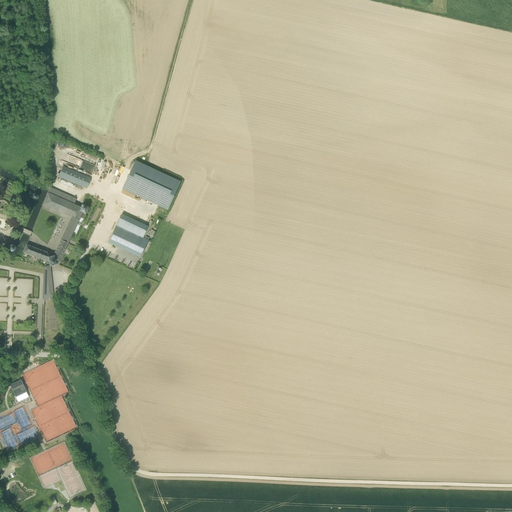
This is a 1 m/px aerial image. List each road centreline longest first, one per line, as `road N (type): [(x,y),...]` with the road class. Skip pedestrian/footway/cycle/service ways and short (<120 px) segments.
road 1 (track): [(511,485),(146,474),(127,463),(83,356)]
road 2 (track): [(191,0),(151,148),(123,165)]
road 3 (residential): [(66,313),(83,356),(0,353)]
